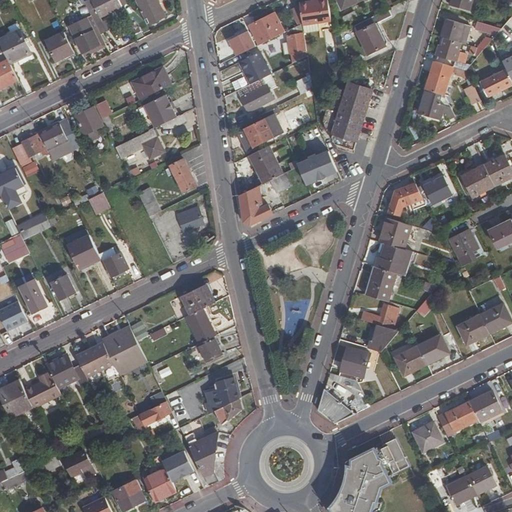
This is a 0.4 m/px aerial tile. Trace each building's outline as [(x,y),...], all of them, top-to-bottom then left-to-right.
[(90,0),(100,18),(122,8),(121,7),(117,0),(90,0)] [(162,12),(156,0),(140,0),(137,2),(148,25),(161,18),(158,14),(162,12)] [(319,24),(332,22),(328,0),(300,4),(301,11),(303,24),(304,26),(319,24)] [(364,0),(338,0),(343,10),(364,0)] [(469,11),(472,0),(452,0),(451,6),(469,11)] [(79,18),(90,13),(85,4),(75,10),(79,18)] [(391,17),(388,10),(353,27),(367,57),(386,47),(375,24),(391,17)] [(298,26),(303,24),(301,11),(292,15),(298,26)] [(259,45),(284,33),(275,15),(251,26),(259,45)] [(447,19),(442,37),(444,38),(459,42),(462,30),(468,31),(469,26),(447,19)] [(61,28),(57,21),(52,23),(55,31),(61,28)] [(511,29),(511,24),(508,21),(501,29),(495,36),(492,41),(496,49),(511,29)] [(495,36),(501,29),(481,23),(478,31),(495,36)] [(320,31),(319,24),(304,26),(305,33),(320,31)] [(75,39),(82,54),(104,43),(97,29),(75,39)] [(229,40),(237,56),(256,46),(248,30),(229,40)] [(464,44),(468,31),(462,30),(459,42),(461,43),(464,44)] [(74,53),(64,33),(45,43),(55,63),(74,53)] [(307,48),(305,34),(295,36),(295,33),(291,34),(291,36),(290,37),(292,50),(307,48)] [(21,34),(0,45),(8,60),(10,64),(16,61),(31,54),(21,34)] [(459,42),(444,38),(442,47),(438,46),(436,55),(455,61),(458,61),(460,53),(458,52),(461,43),(459,42)] [(484,50),(492,41),(485,39),(477,48),(478,48),(484,50)] [(84,57),(106,46),(104,43),(82,54),(84,57)] [(478,48),(477,48),(472,46),(469,54),(475,56),(478,48)] [(294,64),(308,57),(307,50),(291,58),(294,64)] [(260,52),(240,63),(245,73),(265,62),(260,52)] [(458,61),(466,64),(469,56),(460,53),(458,61)] [(33,58),(31,54),(16,61),(19,65),(33,58)] [(511,56),(502,61),(506,69),(511,80),(511,56)] [(10,64),(8,60),(0,63),(0,90),(18,81),(10,64)] [(434,61),(426,90),(441,95),(449,66),(434,61)] [(466,71),(471,65),(466,64),(458,61),(455,61),(453,67),(456,68),(466,71)] [(264,78),(272,75),(265,62),(245,73),(251,85),(264,78)] [(142,99),(170,85),(161,67),(133,81),(142,99)] [(454,76),(471,81),(466,71),(456,68),(454,76)] [(488,97),(511,84),(511,80),(506,69),(481,82),(488,97)] [(274,99),(264,78),(251,85),(239,91),(246,106),(249,104),(252,110),(274,99)] [(335,134),(334,138),(337,144),(356,149),(374,90),(350,84),(348,90),(348,91),(347,94),(335,134)] [(472,105),(481,101),(473,85),(465,89),(472,105)] [(126,102),(119,87),(110,91),(118,106),(126,102)] [(328,132),(335,134),(347,94),(348,91),(340,89),(336,90),(326,123),(326,126),(328,132)] [(450,119),(455,117),(445,96),(441,95),(426,90),(420,114),(442,120),(443,112),(447,113),(450,119)] [(144,105),(156,127),(162,124),(177,117),(166,94),(144,105)] [(281,111),(278,106),(243,124),(245,129),(265,119),(274,114),(281,111)] [(103,125),(94,107),(76,116),(85,134),(86,133),(88,136),(96,132),(95,129),(103,125)] [(177,117),(162,124),(164,129),(174,128),(188,121),(184,113),(177,117)] [(283,133),(274,114),(265,119),(274,138),(283,133)] [(108,116),(102,119),(107,129),(113,126),(108,116)] [(265,119),(245,129),(237,132),(246,151),(274,138),(265,119)] [(74,151),(81,147),(67,120),(59,124),(68,141),(74,151)] [(68,141),(59,124),(41,134),(50,150),(68,141)] [(154,128),(116,147),(121,157),(144,146),(150,158),(165,150),(154,128)] [(22,142),(23,144),(30,158),(41,153),(43,157),(49,153),(38,131),(31,134),(33,137),(22,142)] [(55,161),(74,151),(68,141),(50,150),(55,161)] [(13,148),(22,167),(32,162),(30,158),(23,144),(13,148)] [(265,183),(279,176),(266,148),(248,156),(262,185),(265,183)] [(329,152),(322,154),(326,165),(318,168),(321,176),(322,178),(337,172),(329,152)] [(310,159),(298,164),(299,166),(306,185),(316,181),(315,178),(321,176),(318,168),(326,165),(322,154),(317,156),(317,155),(309,158),(310,159)] [(484,165),(495,186),(511,177),(511,169),(504,155),(484,165)] [(171,168),(174,175),(184,194),(200,186),(185,158),(170,165),(171,168)] [(472,197),(495,186),(484,165),(462,176),(472,197)] [(138,166),(130,171),(134,177),(142,172),(138,166)] [(169,177),(174,175),(171,168),(166,170),(169,177)] [(0,190),(2,195),(10,210),(25,202),(18,189),(24,186),(16,169),(0,176),(0,190)] [(290,184),(285,173),(279,176),(265,183),(270,194),(290,184)] [(433,204),(453,194),(444,175),(424,185),(433,204)] [(404,206),(423,197),(415,183),(395,191),(402,194),(401,197),(404,198),(399,214),(400,215),(404,206)] [(251,225),(273,214),(269,205),(260,209),(259,203),(262,202),(260,186),(239,195),(243,221),(251,225)] [(150,187),(138,193),(150,216),(161,211),(157,203),(158,203),(150,187)] [(389,211),(399,214),(404,198),(401,197),(402,194),(395,191),(389,211)] [(105,195),(103,193),(89,200),(95,212),(109,205),(105,195)] [(72,203),(69,196),(60,199),(64,207),(72,203)] [(199,206),(177,214),(184,233),(205,225),(199,206)] [(57,214),(48,219),(51,226),(52,227),(61,222),(57,214)] [(391,245),(404,249),(406,240),(401,239),(402,235),(398,234),(401,225),(397,224),(398,221),(387,218),(381,240),(391,243),(391,245)] [(6,223),(12,236),(20,233),(13,219),(6,223)] [(48,219),(20,233),(23,239),(51,226),(48,219)] [(511,241),(511,221),(511,220),(489,231),(498,249),(511,241)] [(90,234),(87,229),(66,240),(69,245),(90,234)] [(478,249),(471,234),(470,231),(453,239),(466,264),(473,261),(469,253),(478,249)] [(20,233),(12,236),(16,244),(4,250),(10,262),(29,252),(23,239),(20,233)] [(93,262),(102,258),(100,254),(90,234),(69,245),(79,264),(91,258),(93,262)] [(396,272),(397,273),(404,249),(391,245),(386,243),(382,258),(379,258),(377,266),(396,272)] [(122,252),(104,261),(113,277),(130,269),(122,252)] [(435,285),(438,286),(455,265),(446,263),(442,275),(438,274),(435,285)] [(368,295),(388,302),(396,272),(377,266),(376,266),(368,295)] [(482,283),(478,274),(470,278),(474,287),(482,283)] [(76,292),(67,275),(52,283),(60,300),(76,292)] [(506,288),(501,277),(495,280),(500,291),(506,288)] [(34,313),(49,305),(36,279),(21,287),(34,313)] [(430,296),(431,294),(438,286),(435,285),(425,282),(422,291),(428,293),(430,296)] [(203,308),(214,303),(205,285),(180,298),(189,315),(203,308)] [(18,301),(0,309),(0,313),(8,330),(28,321),(18,301)] [(417,311),(419,316),(429,310),(425,302),(417,311)] [(481,316),(490,334),(511,323),(511,319),(504,304),(481,316)] [(379,325),(393,329),(400,309),(386,305),(382,317),(379,325)] [(216,335),(203,308),(189,315),(186,316),(199,343),(213,336),(216,335)] [(379,325),(382,317),(364,311),(362,319),(379,325)] [(467,345),(490,334),(481,316),(458,327),(467,345)] [(370,348),(383,352),(400,332),(393,329),(379,325),(374,343),(371,342),(370,348)] [(130,327),(119,333),(121,337),(132,331),(130,327)] [(162,329),(149,335),(152,341),(165,335),(162,329)] [(102,341),(119,375),(147,361),(137,341),(132,331),(121,337),(119,333),(102,341)] [(199,343),(195,345),(199,353),(202,352),(207,362),(222,355),(213,336),(199,343)] [(418,347),(427,365),(451,353),(442,336),(418,347)] [(77,357),(81,365),(87,378),(113,365),(102,344),(77,357)] [(405,376),(427,365),(418,347),(396,358),(405,376)] [(342,370),(364,376),(370,358),(347,351),(342,370)] [(48,366),(51,372),(57,384),(75,375),(82,388),(90,384),(87,378),(81,365),(72,369),(66,357),(48,366)] [(173,374),(169,367),(159,372),(163,379),(173,374)] [(34,408),(62,394),(57,384),(51,372),(40,377),(42,381),(24,390),(33,407),(34,408)] [(370,408),(372,407),(359,381),(331,372),(329,376),(356,397),(370,408)] [(215,410),(224,406),(223,404),(238,397),(234,379),(218,383),(220,389),(217,390),(216,386),(207,388),(208,392),(204,393),(211,413),(215,410)] [(24,390),(20,381),(0,391),(13,416),(33,407),(24,390)] [(283,387),(285,394),(292,392),(290,385),(283,387)] [(336,425),(355,415),(325,389),(319,411),(324,414),(328,418),(336,425)] [(158,405),(168,400),(164,391),(154,397),(158,405)] [(471,402),(471,403),(480,420),(481,422),(502,412),(492,392),(471,402)] [(360,413),(370,408),(356,397),(351,403),(360,413)] [(240,408),(238,398),(224,406),(215,410),(222,424),(240,408)] [(167,402),(140,415),(144,423),(153,418),(155,421),(166,416),(166,415),(172,412),(167,402)] [(471,403),(439,418),(448,436),(480,420),(471,403)] [(110,423),(112,428),(138,415),(136,411),(110,423)] [(144,423),(140,415),(132,419),(139,433),(146,429),(144,423)] [(414,433),(430,425),(429,422),(413,430),(414,433)] [(435,423),(430,425),(414,433),(424,453),(444,443),(435,423)] [(189,424),(180,428),(182,432),(191,428),(189,424)] [(193,433),(185,437),(205,478),(215,474),(219,431),(218,431),(215,425),(205,430),(208,436),(197,441),(193,433)] [(191,428),(182,432),(185,437),(193,433),(191,428)] [(340,500),(333,508),(335,511),(371,511),(383,486),(391,482),(389,477),(410,466),(397,440),(355,461),(354,468),(352,467),(347,486),(340,500)] [(184,450),(163,461),(166,467),(171,478),(173,481),(194,470),(184,450)] [(72,476),(81,471),(80,469),(84,467),(88,476),(95,473),(85,452),(65,461),(72,476)] [(57,455),(29,468),(33,477),(61,463),(57,455)] [(0,482),(2,482),(29,468),(23,457),(19,459),(14,461),(17,467),(7,472),(5,469),(0,471),(0,482)] [(171,478),(166,467),(145,477),(156,501),(165,497),(164,494),(176,488),(173,481),(171,478)] [(469,477),(478,496),(498,486),(488,467),(469,477)] [(5,488),(6,490),(33,477),(29,468),(2,482),(5,488)] [(435,470),(428,474),(435,488),(442,485),(435,470)] [(457,506),(478,496),(469,477),(448,487),(457,506)] [(143,490),(138,479),(114,491),(125,511),(147,500),(142,490),(143,490)] [(85,507),(86,511),(118,511),(111,495),(85,507)]
